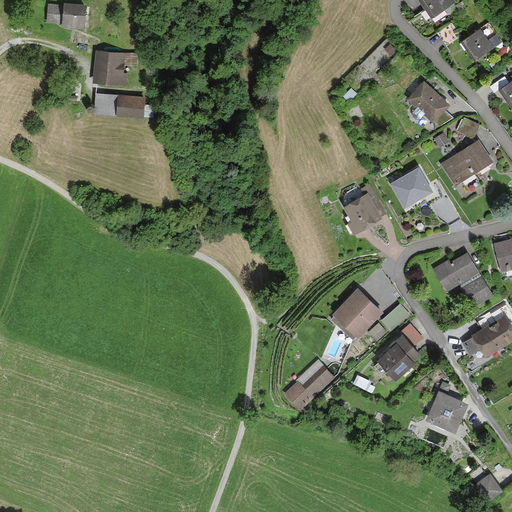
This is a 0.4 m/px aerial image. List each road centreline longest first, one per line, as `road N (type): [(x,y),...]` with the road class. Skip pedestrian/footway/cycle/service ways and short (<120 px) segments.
road 1 (residential): [(511,446),(405,291),(398,269),(416,245),(511,225)]
road 2 (track): [(0,160),(119,231),(206,257),(245,297),(252,317)]
road 3 (track): [(252,317),(246,397),(209,511)]
road 4 (residential): [(511,150),(478,101),(395,17),(399,0)]
